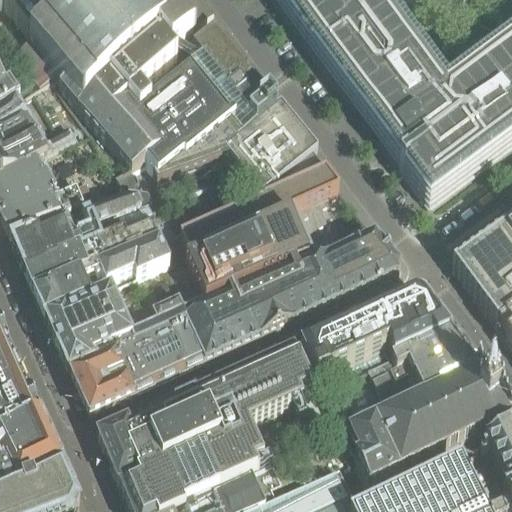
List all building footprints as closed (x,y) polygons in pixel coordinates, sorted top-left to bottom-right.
[(197,51),(196,50),(189,56),(185,51),(213,27),(190,0),(0,0),(0,11),(18,34),(30,48),(23,54),(12,63),(39,94),(56,83),(62,90),(58,95),(129,180),(131,182),(144,171),(153,183),(152,183),(156,193),(166,190),(170,202),(187,195),(189,201),(233,185),(226,168),(229,167),(260,206),(323,179),(312,164),(316,160),(279,114),(275,118),(241,76),(232,64),(214,41),(198,53),(197,51)] [(511,0),(267,0),(351,113),(376,147),(402,182),(410,193),(428,217),(511,154),(511,0)] [(23,54),(10,39),(0,47),(0,52),(10,64),(12,63),(23,54)] [(36,145),(16,110),(19,108),(9,91),(5,94),(0,97),(0,188),(44,168),(77,150),(77,149),(88,143),(83,134),(72,140),(69,136),(46,150),(48,154),(43,158),(35,146),(36,145)] [(83,211),(76,193),(56,204),(48,186),(53,183),(44,168),(0,188),(0,228),(0,229),(8,243),(7,243),(9,246),(9,245),(11,250),(37,240),(35,235),(70,221),(68,217),(83,211)] [(313,266),(292,218),(337,198),(338,198),(324,179),(179,243),(188,264),(195,261),(196,266),(184,271),(202,310),(204,313),(313,266)] [(58,267),(123,240),(126,246),(165,229),(158,210),(151,209),(148,203),(147,200),(142,199),(126,205),(82,222),(88,239),(73,245),(66,227),(37,240),(11,250),(12,252),(25,282),(36,277),(37,279),(59,270),(58,267)] [(156,248),(158,247),(158,248),(198,231),(192,217),(185,220),(165,229),(126,246),(123,240),(58,267),(59,270),(37,279),(36,277),(25,282),(32,299),(33,302),(156,248)] [(511,318),(511,231),(483,253),(483,254),(471,263),(470,262),(451,276),(493,333),(511,318)] [(354,304),(397,284),(399,273),(386,258),(374,243),(373,244),(335,261),(326,265),(315,270),(313,266),(204,313),(202,310),(182,319),(180,320),(184,329),(204,373),(260,347),(297,330),(354,304)] [(104,295),(133,282),(135,287),(170,273),(158,247),(156,248),(33,302),(45,327),(91,306),(83,289),(93,284),(96,289),(100,286),(104,295)] [(130,340),(110,298),(91,306),(45,327),(46,330),(54,348),(55,350),(57,354),(59,358),(58,358),(59,360),(67,378),(68,381),(69,381),(184,329),(180,320),(182,319),(178,310),(151,322),(155,331),(133,341),(130,340)] [(313,347),(292,357),(311,400),(312,399),(309,392),(317,388),(381,358),(386,369),(450,341),(419,299),(405,306),(392,312),(379,318),(366,324),(366,323),(353,329),(353,330),(340,336),(340,335),(338,336),(328,341),(327,341),(327,342),(314,348),(313,347)] [(511,318),(493,333),(495,335),(495,336),(504,348),(503,348),(511,359),(511,318)] [(184,329),(69,381),(88,425),(204,373),(184,329)] [(8,355),(7,353),(6,353),(0,339),(0,502),(60,473),(38,424),(27,399),(7,355),(8,355)] [(386,369),(367,378),(386,420),(478,378),(450,341),(386,369)] [(139,483),(117,492),(124,509),(125,511),(204,511),(261,486),(258,482),(254,473),(263,469),(248,437),(286,419),(304,460),(320,453),(299,405),(311,400),(292,357),(277,364),(260,372),(192,403),(159,417),(157,417),(167,439),(127,457),(139,483)] [(386,420),(347,439),(358,462),(354,464),(368,492),(493,432),(493,431),(508,424),(510,423),(511,422),(509,419),(478,378),(386,420)] [(103,441),(98,445),(117,492),(139,483),(127,457),(167,439),(157,417),(103,441)] [(277,431),(270,435),(273,442),(280,439),(277,431)] [(270,511),(511,511),(511,435),(483,450),(484,452),(508,501),(501,503),(505,511),(504,511),(478,511),(473,501),(489,494),(474,465),(374,511),(355,511),(340,480),(286,506),(270,511)] [(261,486),(204,511),(270,511),(286,506),(281,494),(297,486),(288,468),(258,482),(261,486)] [(0,511),(78,511),(61,474),(61,475),(60,473),(0,502),(0,511)]
